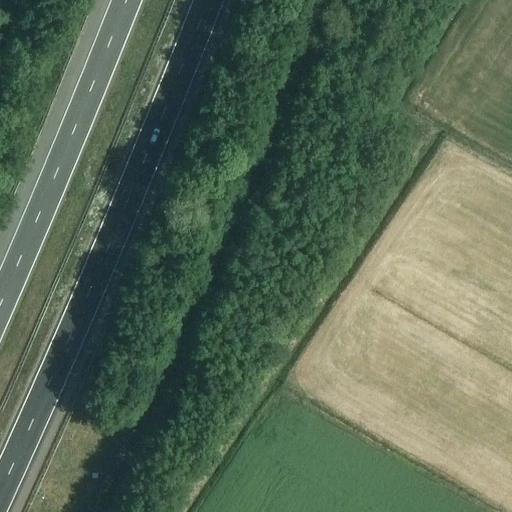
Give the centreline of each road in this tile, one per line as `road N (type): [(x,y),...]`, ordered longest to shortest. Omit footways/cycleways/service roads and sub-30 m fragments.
road 1 (motorway): [(0,484),(204,0)]
road 2 (motorway): [(122,0),(0,296)]
